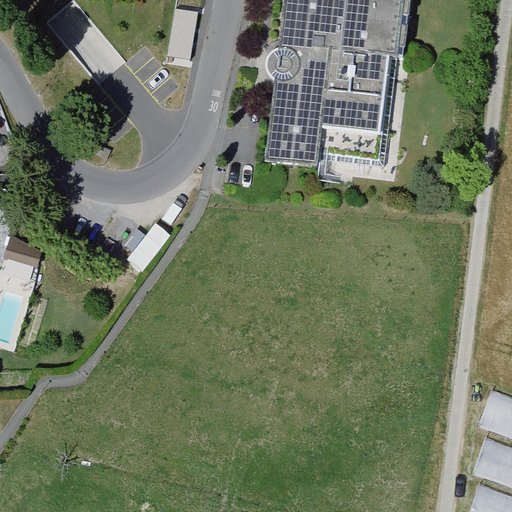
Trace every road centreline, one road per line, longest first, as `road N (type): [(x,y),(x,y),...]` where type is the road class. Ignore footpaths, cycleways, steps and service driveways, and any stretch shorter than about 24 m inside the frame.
road 1 (track): [(448,511),(508,0)]
road 2 (residential): [(228,0),(199,130),(165,172),(137,185),(85,182),(67,171),(0,66)]
